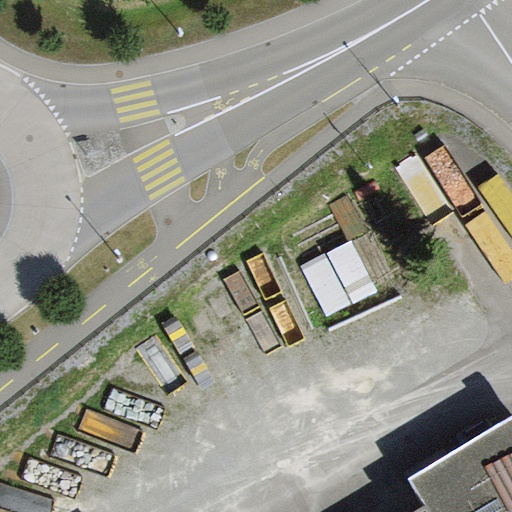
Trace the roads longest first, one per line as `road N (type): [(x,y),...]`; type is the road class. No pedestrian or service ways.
road 1 (tertiary): [(55,169),(420,0)]
road 2 (tertiary): [(0,294),(47,244),(57,207),(55,169)]
